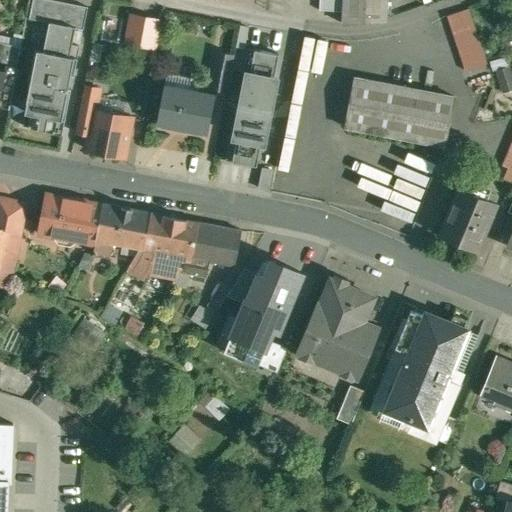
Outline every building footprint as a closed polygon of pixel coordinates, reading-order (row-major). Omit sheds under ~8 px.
[(37,19),(76,26),(84,28),(88,9),(41,0),(33,0),(30,17),(37,19)] [(344,0),(321,0),(321,10),(344,12),(344,0)] [(344,0),(344,23),(387,19),(387,0),(344,0)] [(468,10),(446,17),(465,70),(486,63),(468,10)] [(160,19),(132,14),(126,42),(154,48),(160,19)] [(37,19),(16,127),(59,135),(76,49),(72,48),(76,26),(37,19)] [(316,72),(324,40),(294,33),(287,66),(316,72)] [(245,73),(273,79),(278,54),(248,47),(243,72),(245,73)] [(219,51),(212,88),(227,91),(234,54),(219,51)] [(19,65),(7,62),(5,73),(0,101),(12,104),(20,65),(19,65)] [(511,75),(509,67),(496,71),(504,94),(511,91),(511,75)] [(273,79),(245,73),(233,136),(261,141),(265,142),(277,79),(273,79)] [(455,96),(355,77),(347,127),(446,145),(455,96)] [(102,88),(85,85),(75,131),(91,134),(96,110),(97,110),(102,88)] [(197,93),(166,87),(159,121),(189,127),(189,129),(208,133),(216,95),(197,91),(197,93)] [(97,110),(96,110),(91,134),(88,149),(125,156),(133,117),(97,110)] [(350,172),(341,198),(407,222),(428,163),(406,155),(408,152),(356,133),(347,158),(335,153),(331,166),(350,172)] [(256,166),(261,141),(233,136),(230,135),(225,160),(256,166)] [(511,141),(502,166),(507,168),(504,177),(511,180),(511,141)] [(274,170),(262,167),(258,187),(269,190),(274,170)] [(496,200),(461,186),(441,234),(477,248),(496,200)] [(72,198),(48,194),(42,226),(54,228),(52,235),(55,236),(59,243),(71,245),(78,240),(96,244),(97,238),(104,204),(86,201),(86,199),(72,197),(72,198)] [(27,203),(0,197),(0,226),(12,230),(5,251),(16,254),(27,203)] [(152,212),(104,203),(104,204),(97,238),(145,247),(152,212)] [(200,221),(152,212),(145,247),(145,249),(140,248),(129,269),(147,279),(143,286),(145,287),(153,269),(177,277),(180,271),(186,260),(188,258),(193,259),(193,257),(200,221)] [(243,230),(200,221),(193,257),(210,260),(236,265),(243,230)] [(0,226),(0,268),(5,251),(12,230),(0,226)] [(305,270),(264,253),(231,335),(272,351),(305,270)] [(210,260),(193,257),(193,259),(192,261),(186,260),(180,271),(189,273),(207,277),(210,260)] [(189,273),(180,271),(174,283),(186,286),(189,273)] [(334,279),(323,303),(321,303),(301,352),(360,376),(380,327),(366,321),(376,297),(334,279)] [(223,280),(208,304),(218,310),(233,286),(223,280)] [(198,325),(205,312),(193,305),(185,318),(198,325)] [(426,316),(412,310),(397,347),(412,353),(409,361),(407,360),(387,406),(441,428),(447,414),(464,372),(485,321),(484,320),(463,372),(451,367),(474,311),(473,311),(466,328),(428,313),(426,316)] [(79,318),(69,334),(92,348),(102,331),(79,318)] [(511,360),(498,355),(483,390),(505,399),(503,405),(511,408),(511,360)] [(352,384),(339,417),(353,422),(367,390),(352,384)] [(194,405),(179,420),(199,439),(214,423),(194,405)] [(447,414),(441,428),(437,438),(448,442),(458,418),(447,414)] [(163,439),(181,456),(197,439),(179,422),(163,439)] [(0,511),(7,511),(11,427),(0,426),(0,511)] [(511,483),(502,480),(496,498),(511,501),(511,500),(511,483)]
